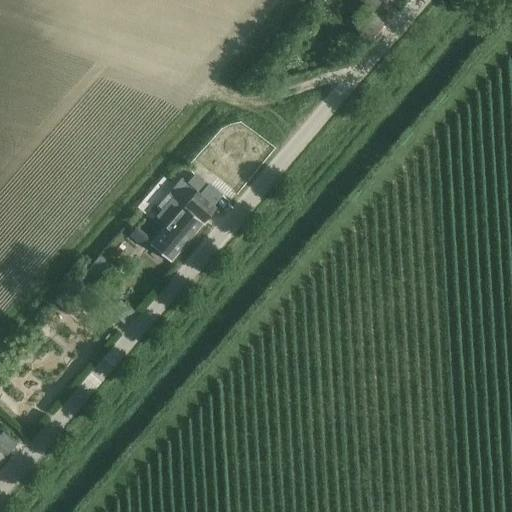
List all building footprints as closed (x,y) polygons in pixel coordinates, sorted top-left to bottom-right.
[(379,3),(376,0),(357,0),(371,12),(379,3)] [(367,45),(384,27),(371,14),(354,33),(367,45)] [(193,177),(186,186),(196,194),(203,186),(193,177)] [(170,262),(215,210),(212,208),(199,197),(196,194),(186,186),(181,181),(168,195),(183,208),(151,246),(170,262)] [(208,187),(199,197),(212,208),(221,198),(208,187)] [(90,277),(82,308),(102,314),(110,283),(90,277)] [(0,434),(0,463),(17,444),(3,432),(0,434)]
